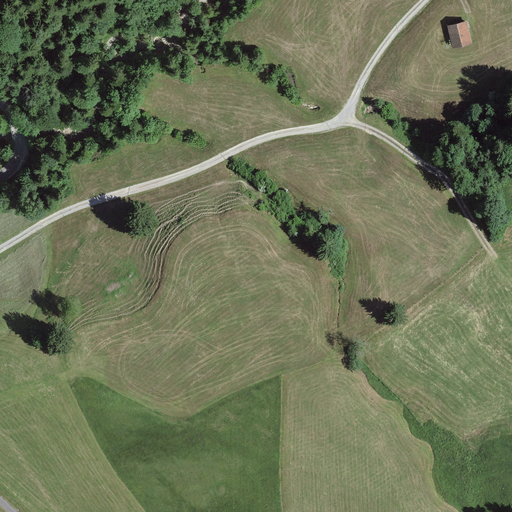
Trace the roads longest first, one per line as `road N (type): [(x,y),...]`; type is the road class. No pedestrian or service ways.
road 1 (track): [(0,249),(87,203),(253,141),(334,124),(386,42),(425,0)]
road 2 (track): [(344,117),(444,175),(495,254)]
